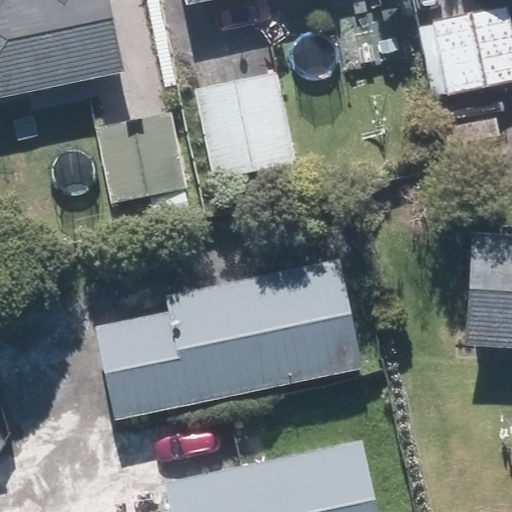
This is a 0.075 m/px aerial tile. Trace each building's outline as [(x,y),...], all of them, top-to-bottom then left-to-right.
[(0,0),(0,100),(124,78),(109,0),(0,0)] [(234,0),(183,0),(185,9),(234,0)] [(511,27),(508,8),(423,24),(437,98),(511,84),(511,27)] [(279,73),(195,89),(214,184),(297,168),(279,73)] [(112,207),(150,198),(157,227),(195,218),(188,188),(168,104),(92,122),(112,207)] [(511,233),(472,232),(466,350),(511,352),(511,233)] [(91,311),(113,424),(372,374),(350,260),(91,311)] [(166,511),(158,511),(380,511),(368,447),(161,487),(166,511)]
